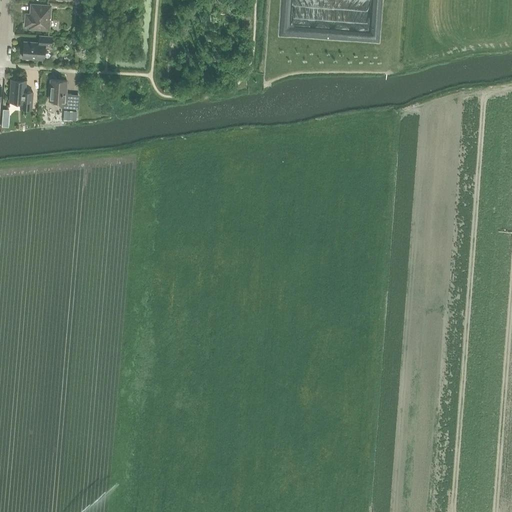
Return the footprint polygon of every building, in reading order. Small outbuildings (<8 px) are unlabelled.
[(34,6),(34,12),(30,14),(25,14),(25,26),(29,26),(29,28),(48,30),(50,6),(31,4),(31,5),(34,6)] [(22,58),(43,60),(44,45),(50,46),(51,37),(39,36),(39,43),(23,42),(22,58)] [(10,79),(9,102),(20,103),(19,108),(31,109),(32,92),(26,92),(25,89),(26,81),(20,80),(18,78),(15,78),(13,80),(10,79)] [(65,94),(66,81),(50,80),(48,101),(50,101),(52,104),(56,104),(58,101),(60,102),(60,108),(70,108),(71,94),(65,94)] [(41,115),(43,123),(64,117),(62,109),(41,115)] [(73,119),(73,111),(65,110),(65,119),(73,119)]
